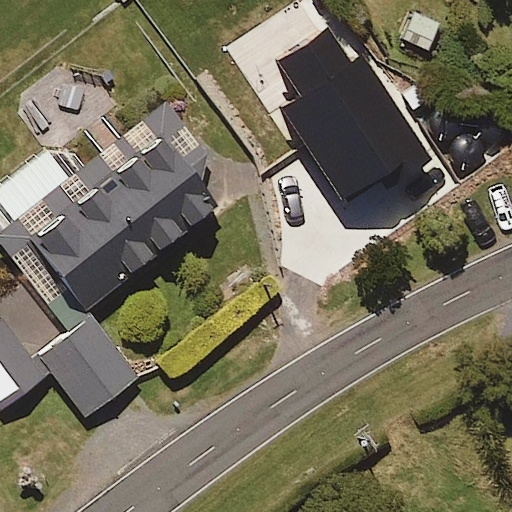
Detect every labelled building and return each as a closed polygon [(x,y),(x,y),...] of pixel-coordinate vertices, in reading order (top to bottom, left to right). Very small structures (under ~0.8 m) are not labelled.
[(441,26),(410,14),(397,47),(428,59),(441,26)] [(334,31),(300,70),(324,89),(357,50),(334,31)] [(205,155),(167,107),(125,141),(106,117),(74,143),(93,167),(71,184),(48,154),(1,192),(0,193),(0,241),(69,330),(238,197),(205,155)] [(138,380),(93,320),(42,359),(88,418),(138,380)] [(44,376),(3,321),(0,322),(0,407),(1,408),(44,376)]
